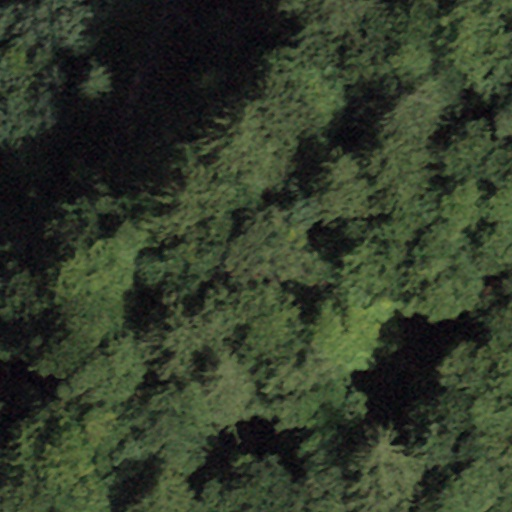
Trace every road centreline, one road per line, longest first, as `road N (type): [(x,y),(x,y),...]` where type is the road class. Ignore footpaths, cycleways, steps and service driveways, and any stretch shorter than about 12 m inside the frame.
road 1 (track): [(114,511),(167,467),(305,394),(402,323),(412,333),(379,380),(345,511)]
road 2 (track): [(162,0),(94,170),(0,270)]
